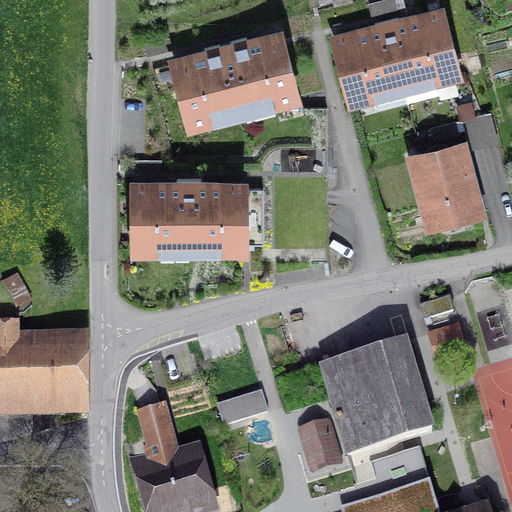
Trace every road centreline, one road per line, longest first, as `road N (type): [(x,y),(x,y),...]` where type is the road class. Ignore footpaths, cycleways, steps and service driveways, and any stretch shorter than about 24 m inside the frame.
road 1 (residential): [(103,335),(511,256)]
road 2 (tertiary): [(103,335),(104,0)]
